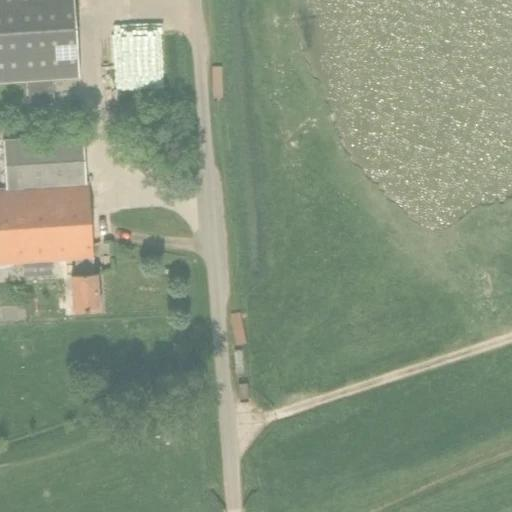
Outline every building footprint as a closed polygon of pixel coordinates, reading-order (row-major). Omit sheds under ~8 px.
[(0,0),(0,85),(77,81),(72,0),(0,0)] [(151,139),(150,129),(120,130),(121,140),(151,139)] [(86,184),(83,136),(2,141),(5,189),(0,189),(0,262),(75,258),(76,274),(70,275),(72,311),(98,309),(96,273),(93,273),(92,257),(94,257),(89,184),(86,184)] [(23,277),(52,275),(51,263),(22,265),(23,277)] [(485,279),(490,300),(500,297),(495,276),(485,279)]
